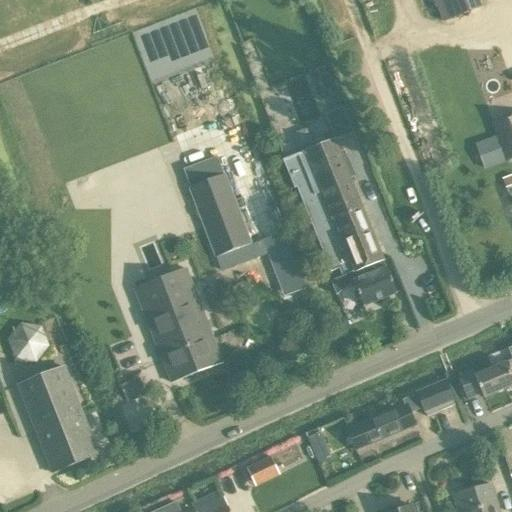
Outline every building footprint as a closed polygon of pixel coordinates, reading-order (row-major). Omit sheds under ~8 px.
[(480,6),(477,0),(434,0),(442,21),(480,6)] [(335,140),(353,133),(343,107),(325,114),(335,140)] [(497,137),(476,145),(484,168),(506,160),(511,157),(511,117),(493,124),(497,137)] [(382,260),(333,140),(283,160),(294,187),(296,186),(331,272),(339,269),(342,276),(382,260)] [(217,157),(183,170),(190,189),(224,176),(217,157)] [(216,257),(250,244),(224,176),(190,189),(216,257)] [(384,267),(381,261),(382,261),(382,260),(342,276),(342,277),(331,281),(336,296),(354,282),(363,307),(396,294),(385,267),(384,267)] [(0,309),(26,300),(15,269),(0,274),(0,309)] [(171,383),(222,363),(186,269),(134,288),(171,383)] [(51,354),(37,318),(8,329),(23,365),(51,354)] [(511,359),(504,363),(504,362),(472,375),(470,369),(455,376),(466,402),(481,396),(482,399),(511,386),(511,359)] [(51,474),(98,456),(64,368),(17,386),(51,474)] [(137,379),(120,386),(127,403),(144,396),(137,379)] [(426,411),(453,400),(445,381),(402,400),(404,406),(348,430),(356,450),(415,425),(409,412),(424,406),(426,411)] [(320,433),(308,438),(318,462),(330,457),(320,433)] [(270,457),(247,469),(256,486),(279,474),(270,457)] [(469,511),(499,511),(491,484),(453,495),(458,511),(466,511),(469,511)] [(207,511),(229,511),(223,497),(204,506),(207,511)] [(193,511),(193,510),(187,511),(179,511),(176,502),(153,511),(193,511)]
